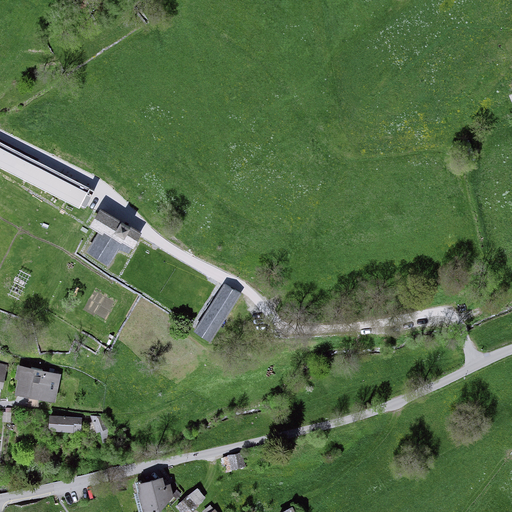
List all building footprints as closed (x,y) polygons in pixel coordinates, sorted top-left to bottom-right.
[(95,189),(0,141),(0,166),(79,207),(80,205),(86,207),(95,189)] [(140,232),(97,206),(84,227),(96,235),(85,253),(104,265),(120,240),(131,246),(140,232)] [(239,296),(214,279),(201,299),(210,305),(192,332),(208,343),(239,296)] [(59,374),(19,365),(16,376),(20,377),(17,391),(53,399),(59,374)] [(84,419),(53,417),(52,431),(83,433),(84,419)] [(246,467),(244,453),(227,456),(230,470),(246,467)] [(166,486),(163,474),(134,481),(141,511),(155,511),(160,511),(174,498),(171,485),(166,486)] [(190,511),(208,498),(198,486),(176,504),(182,511),(190,511)]
